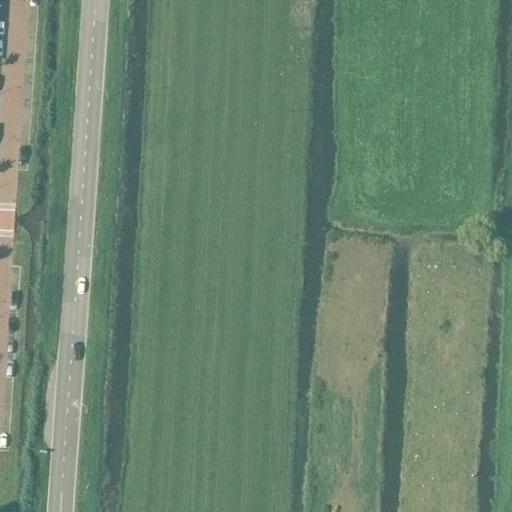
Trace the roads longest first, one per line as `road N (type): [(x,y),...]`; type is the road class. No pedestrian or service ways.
road 1 (tertiary): [(58,511),(96,0)]
road 2 (residential): [(22,0),(0,242)]
